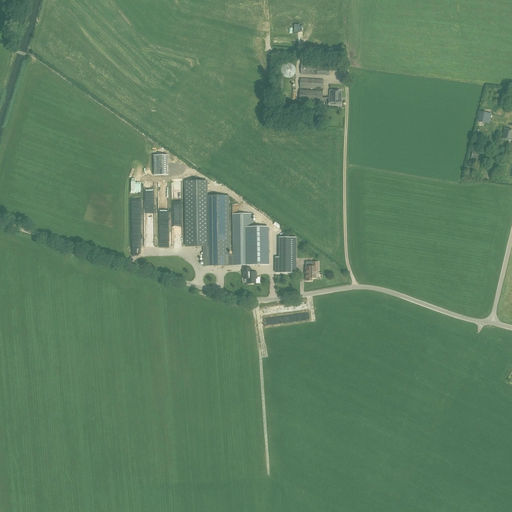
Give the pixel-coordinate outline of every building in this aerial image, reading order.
[(294,76),(295,74),(296,72),(296,70),(296,68),(295,66),(293,65),(291,63),(289,63),(287,63),(285,64),(284,65),(282,67),(282,69),(281,71),(282,73),(283,75),(284,76),(286,77),(288,78),(290,78),(292,77),(294,76)] [(317,64),(301,64),(301,74),(317,75),(317,64)] [(300,88),(323,90),(324,80),(300,79),(300,88)] [(299,101),(323,102),(323,91),(300,90),(299,101)] [(326,105),(329,105),(329,106),(341,106),(342,91),(329,91),(329,102),(327,102),(326,105)] [(490,114),(482,112),(480,112),(477,121),(490,124),(492,114),(490,114)] [(502,139),(511,141),(511,130),(504,129),(502,139)] [(168,156),(162,156),(154,156),(154,176),(155,176),(168,175),(168,156)] [(186,181),(187,246),(203,246),(205,246),(205,196),(204,181),(186,181)] [(205,246),(203,246),(204,266),(229,266),(228,196),(205,196),(205,246)] [(232,214),(233,266),(253,266),(253,214),(232,214)] [(266,258),(270,258),(269,224),(256,224),(257,261),(261,261),(261,254),(266,254),(266,258)] [(296,273),(296,240),(296,238),(292,238),(280,238),(280,258),(276,258),(276,273),(296,273)] [(316,274),(318,274),(318,262),(312,262),(312,267),(306,267),(306,281),(312,281),(312,278),(316,278),(316,274)] [(256,284),(256,278),(257,278),(257,272),(251,273),(251,268),(244,269),(244,279),(247,279),(247,284),(256,284)]
